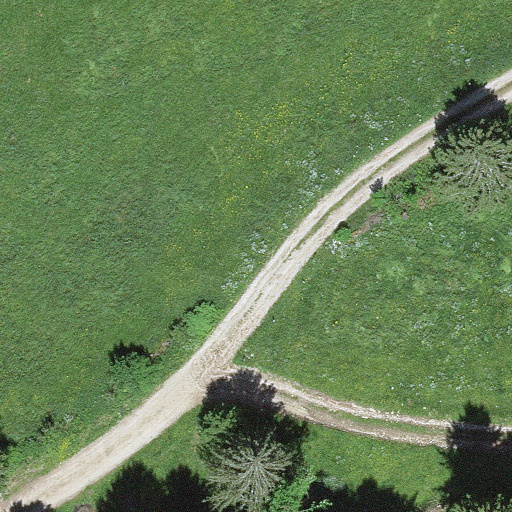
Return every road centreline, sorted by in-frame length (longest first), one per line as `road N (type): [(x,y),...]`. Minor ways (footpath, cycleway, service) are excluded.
road 1 (track): [(48,511),(163,447),(350,172),(511,87)]
road 2 (track): [(511,433),(440,430),(221,363)]
